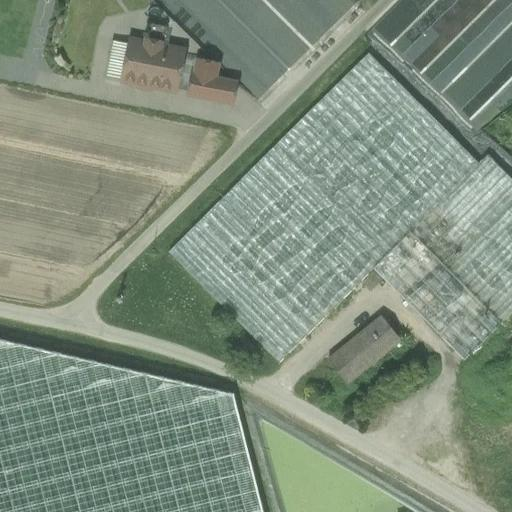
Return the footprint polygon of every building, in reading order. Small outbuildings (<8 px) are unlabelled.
[(299,36),(310,46),(337,15),(335,5),(341,10),(347,4),(346,0),(322,0),(325,11),(311,14),(313,22),(292,26),(293,32),(281,46),(286,68),(302,49),(299,36)] [(105,79),(121,82),(128,45),(112,41),(105,79)] [(161,44),(145,41),(145,44),(129,41),(128,45),(121,82),(176,93),(184,52),(160,47),(161,44)] [(511,181),(487,156),(478,165),(368,54),(313,108),(423,219),(409,232),(501,324),(511,313),(511,181)] [(216,65),(198,61),(194,76),(191,76),(188,95),(232,104),(235,85),(214,80),(216,65)] [(313,108),(168,253),(278,363),(373,269),(409,232),(423,219),(313,108)] [(501,324),(409,232),(373,269),(405,301),(407,299),(407,298),(424,285),(444,310),(427,323),(464,361),(501,324)] [(444,310),(424,285),(407,298),(407,299),(427,323),(444,310)] [(381,319),(326,363),(344,385),(399,341),(381,319)] [(262,511),(233,395),(0,341),(0,511),(262,511)] [(429,511),(243,400),(274,511),(429,511)]
